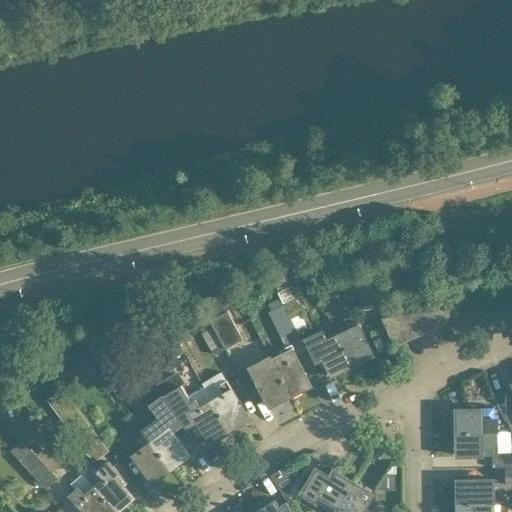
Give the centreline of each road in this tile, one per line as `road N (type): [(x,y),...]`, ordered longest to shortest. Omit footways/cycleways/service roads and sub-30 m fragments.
road 1 (tertiary): [(0,285),(511,160)]
road 2 (residential): [(182,511),(244,466),(412,389)]
road 3 (residential): [(413,511),(412,389)]
